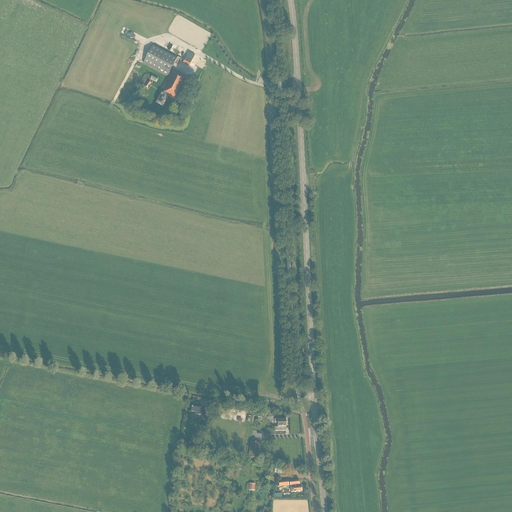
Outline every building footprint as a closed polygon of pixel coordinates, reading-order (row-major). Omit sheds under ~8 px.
[(153,46),(143,64),(167,77),(169,74),(170,74),(171,73),(169,72),(177,58),(153,46)] [(189,67),(195,56),(188,52),(182,64),(189,67)] [(172,70),(171,73),(170,74),(161,91),(162,91),(156,103),(163,106),(168,96),(177,101),(188,79),(184,77),(185,76),(172,70)] [(147,89),(151,83),(145,80),(142,85),(147,89)] [(202,410),(200,410),(201,405),(193,404),(191,412),(195,412),(195,414),(201,416),(201,417),(205,418),(206,410),(203,410),(202,410)] [(278,420),(278,419),(275,419),(275,422),(278,422),(278,427),(275,427),(275,431),(286,431),(286,427),(286,420),(278,420)] [(201,434),(203,427),(198,426),(197,430),(196,430),(195,435),(200,436),(201,434)] [(258,459),(261,444),(251,442),(248,457),(258,459)] [(290,482),(291,490),(291,493),(302,492),(301,487),(299,487),(299,481),(290,482)]
